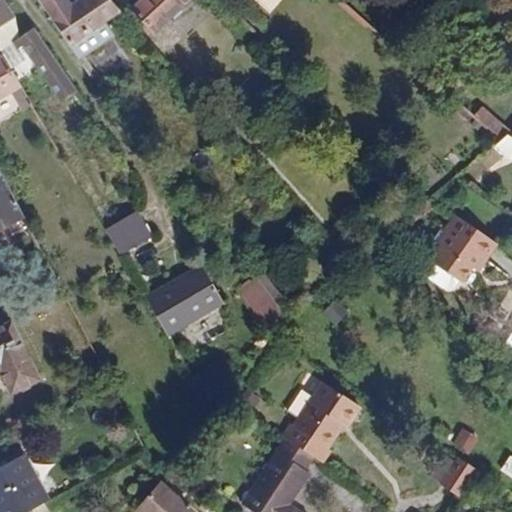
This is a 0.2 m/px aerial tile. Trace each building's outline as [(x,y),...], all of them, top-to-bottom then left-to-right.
[(111,0),(77,0),(51,18),(68,43),(87,31),(120,10),(111,0)] [(137,0),(133,5),(131,6),(153,31),(185,0),(137,0)] [(58,104),(77,93),(38,27),(18,39),(58,104)] [(87,31),(68,43),(78,57),(96,45),(87,31)] [(14,50),(6,35),(0,38),(0,51),(1,54),(3,57),(14,50)] [(17,49),(14,50),(3,57),(15,76),(29,67),(17,49)] [(0,97),(10,91),(22,109),(32,104),(15,76),(3,57),(1,54),(0,54),(0,97)] [(501,132),(506,119),(478,108),(473,121),(501,132)] [(0,226),(23,216),(14,198),(0,171),(0,226)] [(158,238),(139,209),(106,230),(125,259),(158,238)] [(435,239),(438,242),(437,244),(467,264),(469,262),(476,252),(483,257),(495,239),(454,211),(435,239)] [(0,226),(0,236),(27,223),(23,216),(0,226)] [(337,227),(324,237),(344,260),(358,249),(337,227)] [(458,278),(467,264),(437,244),(427,258),(458,278)] [(483,257),(476,252),(469,262),(476,267),(483,257)] [(169,335),(227,304),(204,262),(146,293),(169,335)] [(264,325),(288,307),(261,272),(237,290),(264,325)] [(342,302),(325,308),(331,323),(347,317),(342,302)] [(11,391),(38,378),(11,322),(0,327),(0,368),(1,369),(11,391)] [(360,405),(324,382),(305,410),(338,432),(343,425),(346,427),(360,405)] [(331,450),(329,447),(338,432),(305,410),(294,426),(291,425),(284,436),(287,438),(296,444),(314,456),(323,462),(331,450)] [(309,472),(305,468),(314,456),(296,444),(287,438),(271,462),(295,478),(303,483),(309,472)] [(23,452),(0,464),(0,511),(24,511),(25,511),(42,502),(48,499),(23,452)] [(303,511),(290,503),(303,483),(295,478),(271,462),(243,504),(255,511),(303,511)] [(191,480),(178,470),(170,480),(184,490),(191,480)] [(196,511),(164,482),(136,511),(196,511)] [(197,507),(201,501),(190,494),(186,499),(197,507)] [(47,511),(42,502),(25,511),(24,511),(47,511)]
